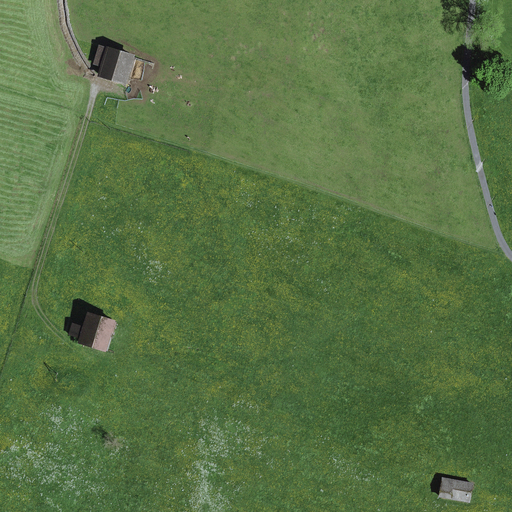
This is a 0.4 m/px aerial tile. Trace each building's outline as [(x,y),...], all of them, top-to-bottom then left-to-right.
[(103,66),(108,49),(103,48),(97,65),(103,66)] [(103,66),(100,75),(127,83),(135,58),(108,49),(103,66)] [(81,339),(80,342),(105,351),(114,322),(89,314),(84,328),(73,324),(70,335),(81,339)] [(439,496),(442,479),(437,477),(434,495),(439,496)] [(442,479),(439,496),(469,502),(472,484),(442,479)]
